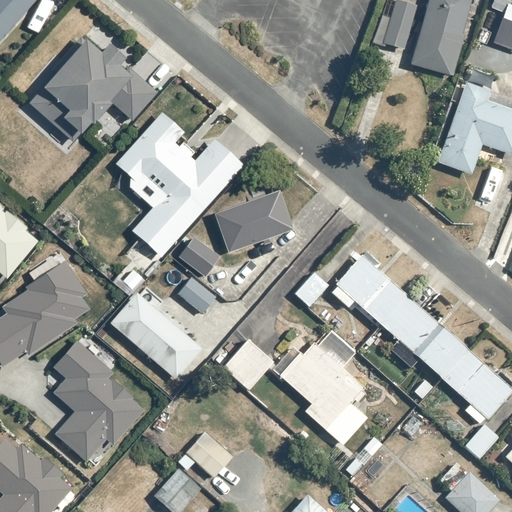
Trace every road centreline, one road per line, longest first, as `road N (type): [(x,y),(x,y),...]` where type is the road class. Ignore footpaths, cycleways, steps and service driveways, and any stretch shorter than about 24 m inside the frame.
road 1 (residential): [(511,310),(133,0)]
road 2 (unknown): [(323,0),(285,124)]
